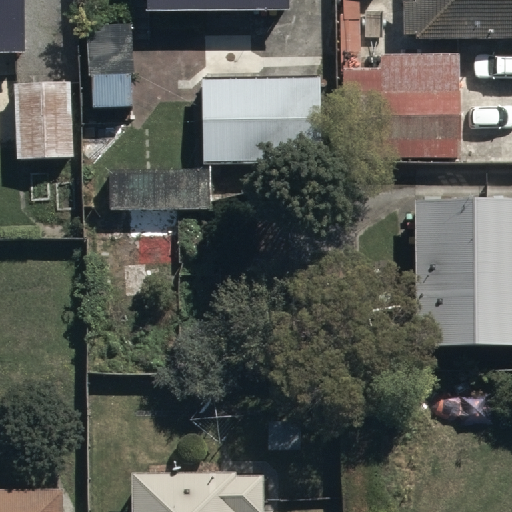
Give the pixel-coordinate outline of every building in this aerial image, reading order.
[(0,0),(0,50),(26,51),(25,0),(0,0)] [(511,0),(402,0),(403,39),(511,37),(511,0)] [(132,17),(87,17),(87,105),(132,105),(132,17)] [(461,51),(379,49),(378,68),(347,67),(345,156),(459,158),(461,51)] [(318,76),(202,76),(202,157),(318,157),(318,76)] [(73,79),(13,79),(13,153),(73,153),(73,79)] [(205,167),(109,167),(109,209),(205,209),(205,167)] [(511,196),(412,195),(411,337),(511,337),(511,196)] [(333,278),(289,279),(290,364),(334,364),(333,278)] [(132,511),(264,511),(264,473),(234,474),(234,463),(132,464),(132,511)] [(0,511),(60,511),(60,484),(0,484),(0,511)]
